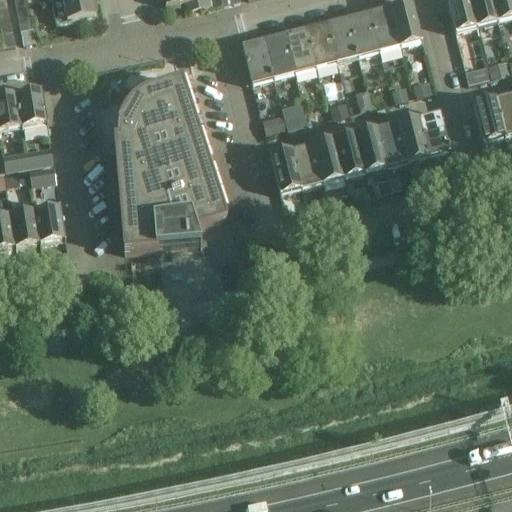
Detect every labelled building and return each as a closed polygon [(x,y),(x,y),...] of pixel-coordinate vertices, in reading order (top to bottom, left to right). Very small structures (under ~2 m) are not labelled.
[(25,0),(13,0),(15,11),(27,9),(25,0)] [(95,21),(90,0),(76,0),(62,3),(51,5),(55,28),(95,21)] [(165,0),(167,11),(184,8),(186,17),(209,12),(206,0),(165,0)] [(443,0),(454,39),(476,33),(467,0),(443,0)] [(467,0),(476,33),(497,28),(489,0),(467,0)] [(511,0),(489,0),(497,28),(511,24),(511,0)] [(32,34),(27,9),(15,11),(20,36),(32,34)] [(412,9),(390,14),(400,53),(422,48),(412,9)] [(12,37),(7,13),(0,14),(0,38),(0,40),(12,37)] [(390,14),(369,19),(379,58),(400,53),(390,14)] [(348,25),(358,64),(379,58),(369,19),(348,25)] [(348,25),(327,30),(337,69),(358,64),(348,25)] [(306,36),(316,75),(337,69),(327,30),(306,36)] [(306,36),(284,41),(295,80),(316,75),(306,36)] [(264,46),(274,85),(295,80),(284,41),(264,46)] [(252,91),(274,85),(264,46),(242,52),(252,91)] [(499,83),(495,69),(486,71),(490,86),(499,83)] [(473,77),(465,79),(468,91),(488,87),(485,74),(473,77)] [(432,100),(429,87),(412,91),(415,104),(432,100)] [(120,127),(119,131),(119,132),(118,136),(118,141),(118,146),(114,146),(124,260),(201,253),(196,237),(227,227),(186,103),(182,88),(154,97),(145,100),(142,101),(139,103),(136,105),(134,107),(131,109),(129,112),(127,114),(125,116),(124,119),(122,123),(120,127)] [(408,107),(405,93),(391,97),(394,110),(408,107)] [(42,96),(16,100),(22,135),(47,131),(42,96)] [(366,97),(354,100),(359,119),(369,116),(371,116),(366,97)] [(16,100),(0,102),(0,138),(22,135),(16,100)] [(511,100),(494,105),(504,144),(511,142),(511,100)] [(494,105),(473,110),(483,150),(504,144),(494,105)] [(349,122),(345,108),(329,113),(332,126),(349,122)] [(329,127),(325,114),(311,118),(315,131),(329,127)] [(440,119),(419,124),(428,163),(450,158),(440,119)] [(297,122),(283,126),(286,138),(300,134),(297,122)] [(285,137),(282,124),(262,129),(265,141),(285,137)] [(419,124),(398,130),(408,169),(428,163),(419,124)] [(368,137),(355,140),(365,179),(386,174),(376,135),(374,127),(366,129),(368,137)] [(398,130),(376,135),(386,174),(408,169),(398,130)] [(324,148),(313,151),(323,190),(344,185),(334,146),(332,137),(322,140),(324,148)] [(355,140),(334,146),(344,185),(365,179),(355,140)] [(284,159),(270,162),(280,201),(302,196),(292,157),(290,148),(281,150),(284,159)] [(313,151),(292,157),(302,196),(323,190),(313,151)] [(507,155),(495,158),(498,171),(510,168),(507,155)] [(49,156),(26,160),(28,174),(51,171),(49,156)] [(17,176),(28,174),(26,160),(15,162),(17,176)] [(11,165),(2,166),(4,178),(7,178),(13,177),(11,165)] [(54,190),(52,176),(28,180),(31,194),(54,190)] [(18,181),(4,183),(6,194),(20,192),(19,190),(24,190),(23,183),(18,183),(18,181)] [(397,183),(389,185),(392,197),(400,195),(397,183)] [(389,185),(376,189),(379,200),(392,197),(389,185)] [(60,213),(35,217),(40,252),(65,248),(60,213)] [(16,256),(40,252),(35,217),(10,221),(16,256)] [(10,221),(0,222),(0,258),(16,256),(10,221)]
